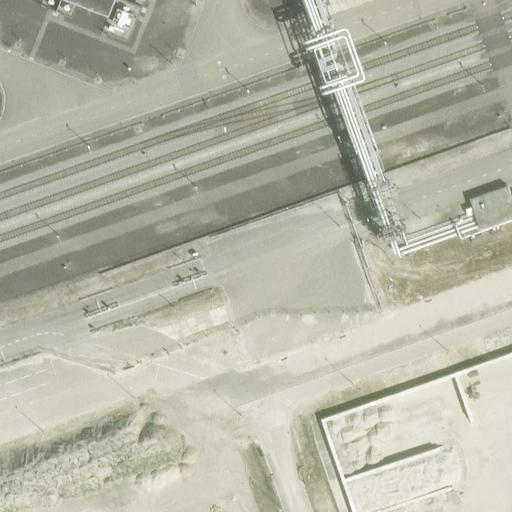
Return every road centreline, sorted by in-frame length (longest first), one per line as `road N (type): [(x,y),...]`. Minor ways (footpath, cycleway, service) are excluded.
road 1 (unknown): [(255,402),(74,323)]
road 2 (unknown): [(511,307),(466,323),(511,433)]
